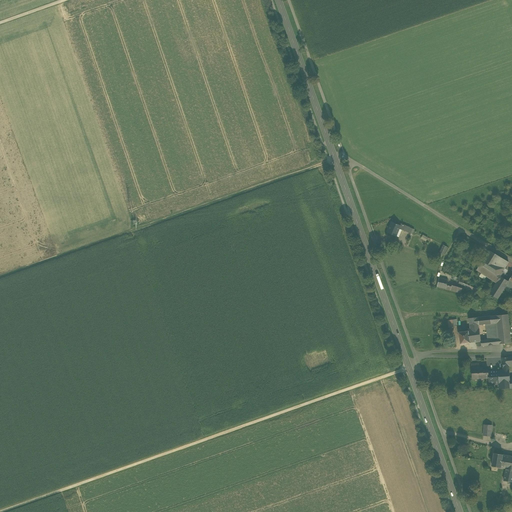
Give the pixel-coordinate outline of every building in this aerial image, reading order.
[(396,237),(396,236),(399,229),(401,226),(400,226),(392,222),(387,233),(396,237)] [(402,230),(411,234),(413,230),(413,229),(410,228),(404,225),(402,230)] [(439,253),(444,255),(447,248),(443,245),(439,253)] [(487,277),(496,283),(500,277),(500,276),(508,262),(501,257),(489,250),(476,270),(481,273),(486,276),(487,277)] [(457,281),(466,285),(467,285),(469,280),(472,271),(463,267),(459,278),(457,281)] [(508,282),(500,277),(496,283),(492,289),(489,294),(497,299),(506,285),(508,282)] [(446,288),(447,284),(448,280),(439,278),(437,286),(446,288)] [(508,314),(496,316),(497,323),(498,339),(499,344),(511,343),(508,314)] [(487,324),(491,323),(491,316),(468,318),(470,329),(479,328),(479,325),(487,324)] [(456,319),(452,320),(447,321),(449,328),(454,327),(458,326),(456,319)] [(491,323),(487,324),(488,340),(498,339),(497,323),(491,323)] [(481,340),(479,328),(470,329),(468,329),(468,331),(470,343),(478,342),(481,341),(481,340)] [(458,332),(460,344),(470,343),(468,331),(458,332)] [(510,379),(509,367),(503,367),(503,370),(498,370),(499,384),(499,389),(511,388),(510,383),(510,379)] [(488,378),(488,371),(483,371),(483,370),(482,368),(479,368),(473,369),(474,379),(488,378)] [(498,370),(488,371),(488,378),(489,384),(499,384),(498,370)] [(483,435),(491,436),(491,432),(492,426),(484,425),(483,435)] [(492,466),(501,467),(503,454),(494,453),(492,466)] [(501,467),(507,468),(508,462),(511,463),(511,455),(503,454),(501,467)]
